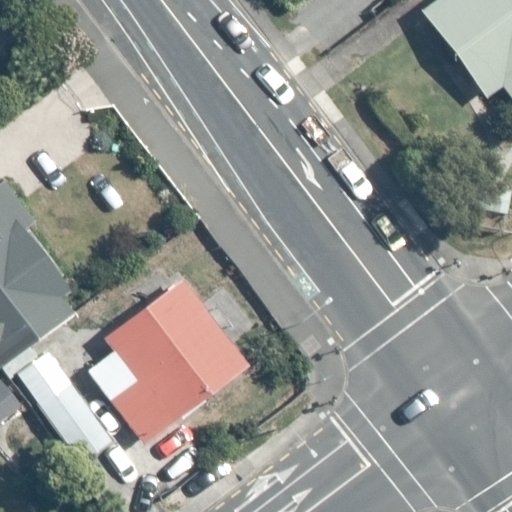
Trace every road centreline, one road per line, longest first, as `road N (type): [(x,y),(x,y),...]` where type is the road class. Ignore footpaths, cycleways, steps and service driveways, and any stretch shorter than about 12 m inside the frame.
road 1 (secondary): [(161,0),(458,401)]
road 2 (tertiary): [(458,401),(308,511)]
